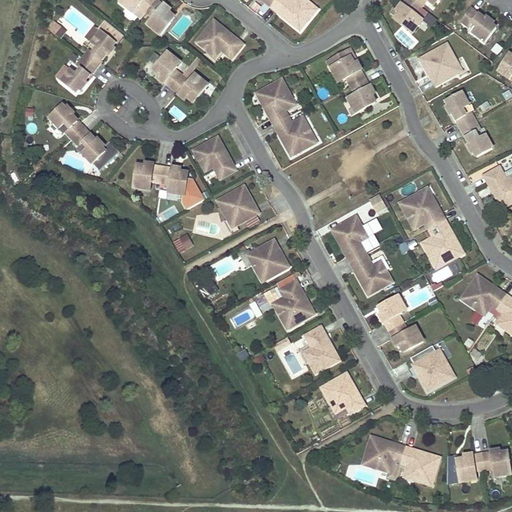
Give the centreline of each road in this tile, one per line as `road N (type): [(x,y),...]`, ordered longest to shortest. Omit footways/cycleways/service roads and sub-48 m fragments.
road 1 (residential): [(511,393),(456,412),(401,401),(234,104),(243,73),(305,52),(360,16)]
road 2 (residential): [(511,269),(490,251),(420,136),(360,16)]
